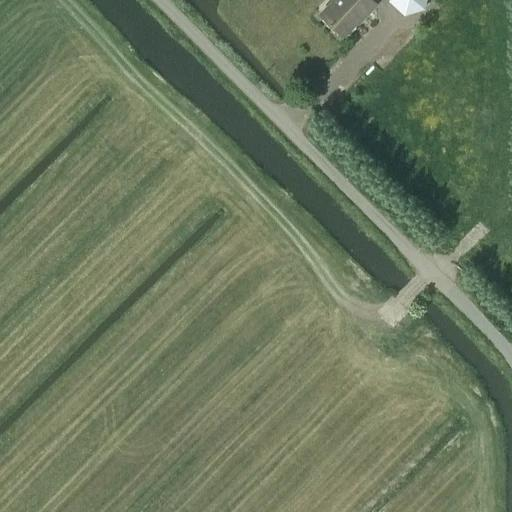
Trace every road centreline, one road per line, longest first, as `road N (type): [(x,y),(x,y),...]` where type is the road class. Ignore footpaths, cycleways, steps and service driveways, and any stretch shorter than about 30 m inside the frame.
road 1 (track): [(429,273),(381,316),(347,307),(57,0)]
road 2 (unclassified): [(511,355),(158,0)]
